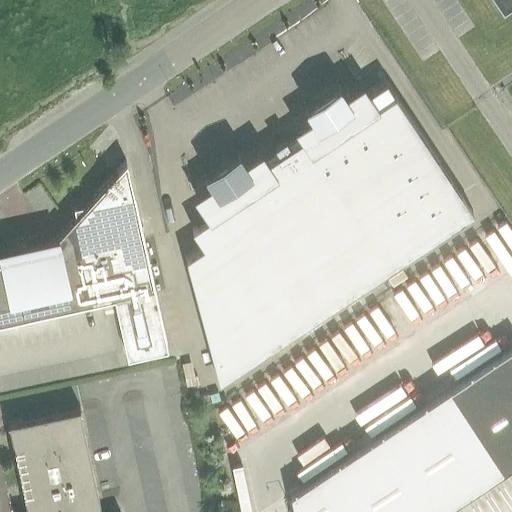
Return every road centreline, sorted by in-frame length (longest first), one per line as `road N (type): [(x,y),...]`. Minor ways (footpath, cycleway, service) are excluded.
road 1 (unclassified): [(0,176),(264,0)]
road 2 (unknown): [(181,511),(158,393),(145,377),(0,398)]
